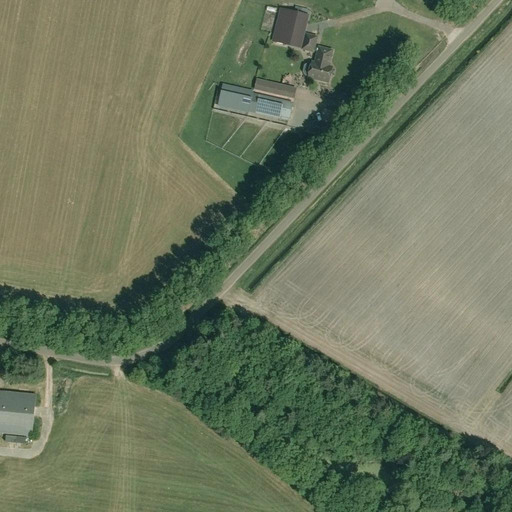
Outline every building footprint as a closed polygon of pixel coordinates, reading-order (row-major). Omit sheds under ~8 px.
[(284,10),(278,35),(301,41),(307,16),(284,10)] [(306,35),(302,49),(313,52),(314,51),(318,52),(315,63),(315,64),(312,63),(311,65),(309,64),(305,66),(303,72),(305,76),(308,77),(308,78),(328,83),(330,76),(332,75),(333,71),(332,70),(332,68),(328,67),(328,66),(332,52),(319,48),(319,49),(314,48),(317,38),(306,35)] [(257,81),(256,86),(277,91),(276,95),(290,98),(291,95),(289,92),(286,91),(287,88),(257,81)] [(250,109),(252,99),(221,92),(219,102),(250,109)] [(258,100),(256,109),(281,115),(280,116),(288,118),(289,114),(290,114),(293,103),(283,101),(282,106),(258,100)] [(0,433),(32,437),(36,396),(0,392),(0,433)] [(0,466),(8,467),(8,450),(0,449),(0,466)]
